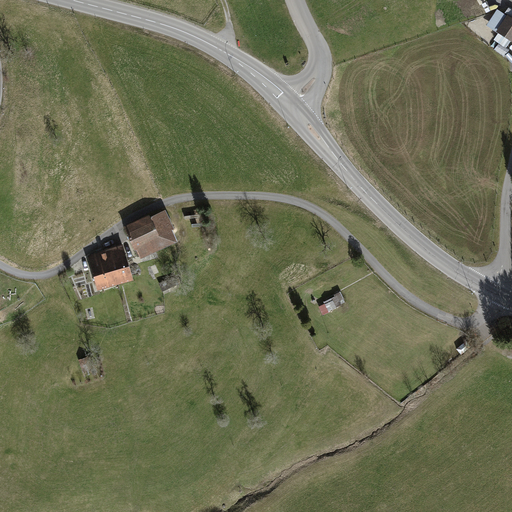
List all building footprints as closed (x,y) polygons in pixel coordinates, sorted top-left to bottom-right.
[(511,21),(507,18),(497,34),(511,42),(511,21)] [(163,213),(127,230),(141,259),(176,242),(163,213)] [(121,248),(91,256),(99,288),(130,280),(121,248)] [(334,297),(323,302),(328,312),(341,306),(339,302),(344,300),(340,291),(333,294),(334,297)] [(464,341),(454,349),(459,355),(469,348),(464,341)]
